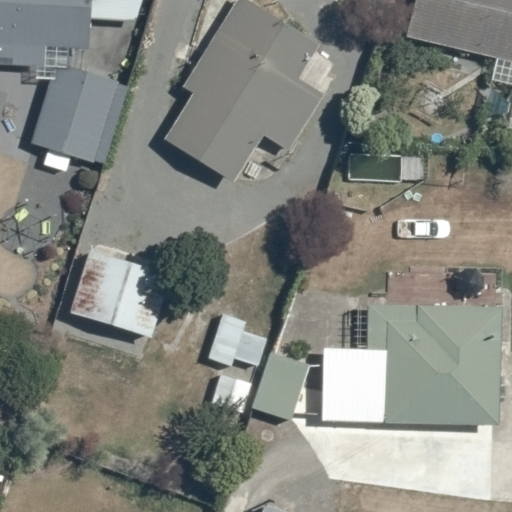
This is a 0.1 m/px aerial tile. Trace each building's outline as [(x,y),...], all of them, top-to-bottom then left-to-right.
[(140,23),(145,0),(0,0),(0,55),(44,56),(44,77),(51,82),(34,143),(107,162),(131,73),(92,57),(93,22),(140,23)] [(323,44),(244,0),(240,0),(193,86),(200,90),(171,142),(241,182),(268,134),(290,147),(319,94),(301,84),(323,44)] [(492,56),(487,80),(511,84),(511,99),(506,130),(511,131),(511,0),(415,0),(408,39),(492,56)] [(213,285),(76,244),(57,307),(156,336),(160,323),(198,335),(213,285)] [(504,305),(365,299),(363,348),(323,347),(321,395),(368,397),(367,418),(499,424),(504,305)] [(271,325),(215,313),(206,355),(261,367),(271,325)] [(141,358),(77,336),(59,388),(122,411),(141,358)] [(308,364),(271,352),(253,408),(290,420),(308,364)]
